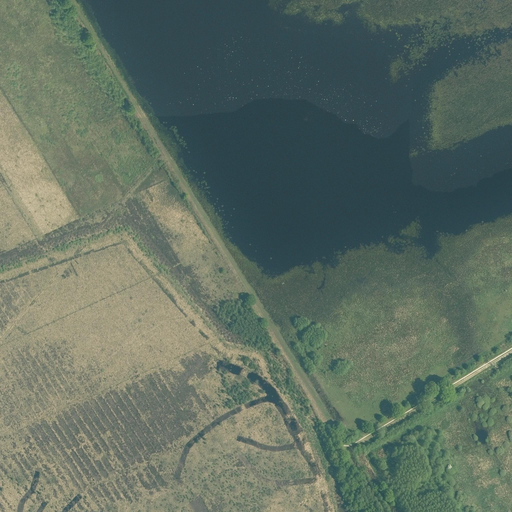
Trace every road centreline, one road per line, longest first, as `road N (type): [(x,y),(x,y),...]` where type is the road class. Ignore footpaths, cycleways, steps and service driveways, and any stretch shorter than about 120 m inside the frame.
road 1 (track): [(67,0),(336,445)]
road 2 (track): [(383,511),(351,449),(511,352)]
